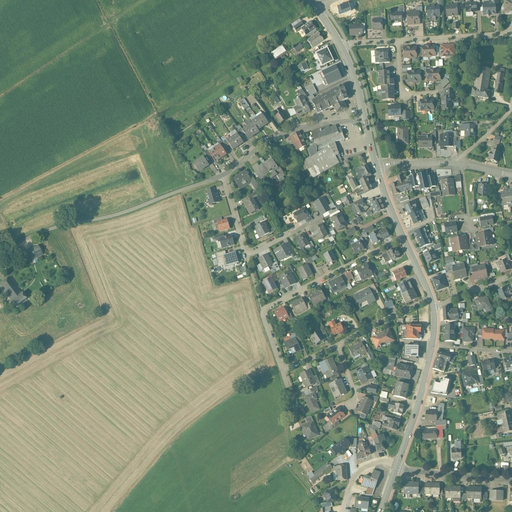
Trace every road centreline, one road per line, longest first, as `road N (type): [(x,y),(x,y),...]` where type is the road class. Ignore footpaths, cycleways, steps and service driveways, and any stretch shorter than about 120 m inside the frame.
road 1 (unclassified): [(0,261),(61,225),(193,186)]
road 2 (residential): [(261,310),(403,237)]
road 3 (residential): [(221,175),(274,134),(363,115)]
